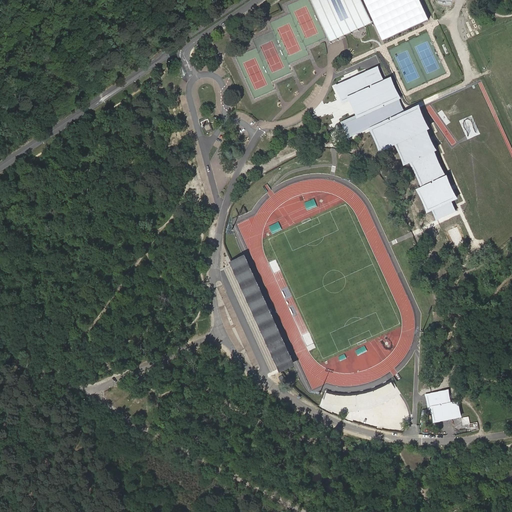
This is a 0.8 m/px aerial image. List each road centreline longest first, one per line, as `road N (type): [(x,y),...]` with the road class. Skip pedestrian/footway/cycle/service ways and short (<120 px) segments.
road 1 (unclassified): [(0,169),(257,0)]
road 2 (track): [(96,390),(100,402),(302,511)]
